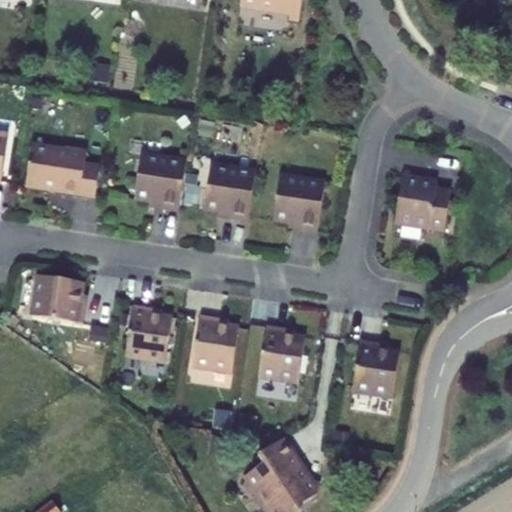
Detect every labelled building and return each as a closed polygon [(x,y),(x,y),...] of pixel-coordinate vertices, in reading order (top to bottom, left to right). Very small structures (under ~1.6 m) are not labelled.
[(241,0),(241,7),(290,15),(300,16),(302,0),(241,0)] [(299,23),(300,16),(290,15),(289,22),(299,23)] [(0,184),(1,185),(9,134),(0,132),(0,184)] [(87,151),(65,148),(64,152),(32,147),(26,186),(59,191),(59,194),(95,199),(100,166),(85,164),(87,151)] [(161,204),(160,209),(179,212),(187,162),(142,155),(135,200),(151,202),(161,204)] [(257,172),(212,166),(205,210),(220,213),(230,215),(230,220),(249,223),(257,172)] [(326,183),(281,176),(274,221),(290,224),(300,225),(299,231),(319,234),(326,183)] [(424,180),(403,177),(396,223),(445,231),(452,190),(437,188),(438,184),(424,182),(424,180)] [(86,306),(81,305),(82,296),(84,284),(38,277),(32,317),(83,325),(86,306)] [(151,315),(152,310),(134,306),(126,357),(166,364),(173,318),(161,316),(151,315)] [(219,325),(219,319),(201,317),(192,368),(232,374),(240,328),(227,327),(219,325)] [(259,378),(299,385),(306,339),(294,337),(285,336),(286,330),(267,327),(259,378)] [(378,344),(359,342),(351,392),(391,398),(398,353),(386,351),(377,350),(378,344)] [(302,464),(285,439),(259,456),(265,465),(245,478),(247,482),(246,487),(250,494),(256,494),(266,511),(301,511),(303,511),(304,504),(318,495),(321,483),(313,482),(307,480),(298,467),(302,464)] [(302,464),(298,467),(307,480),(313,482),(302,464)] [(60,511),(54,503),(42,511),(60,511)]
